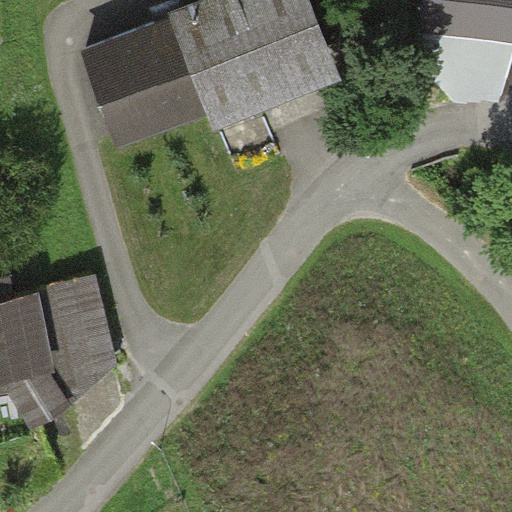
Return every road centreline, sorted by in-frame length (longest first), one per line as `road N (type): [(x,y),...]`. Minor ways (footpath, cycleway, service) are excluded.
road 1 (unclassified): [(63,511),(391,152),(433,133),(511,135)]
road 2 (track): [(366,178),(446,224),(511,298)]
